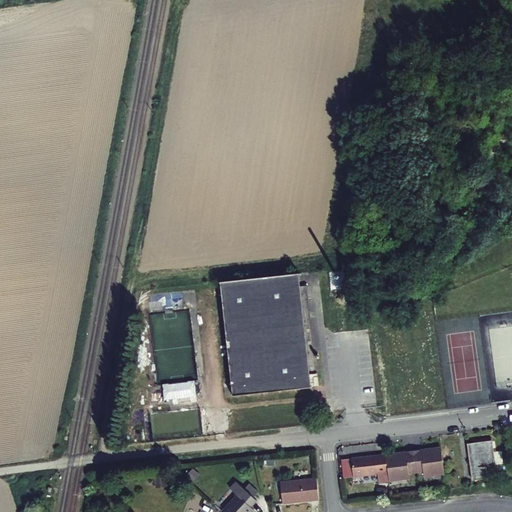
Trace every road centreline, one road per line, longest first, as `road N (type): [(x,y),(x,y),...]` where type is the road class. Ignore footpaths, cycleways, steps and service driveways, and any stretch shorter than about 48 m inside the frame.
road 1 (residential): [(326,435),(0,471)]
road 2 (residential): [(511,413),(326,435)]
